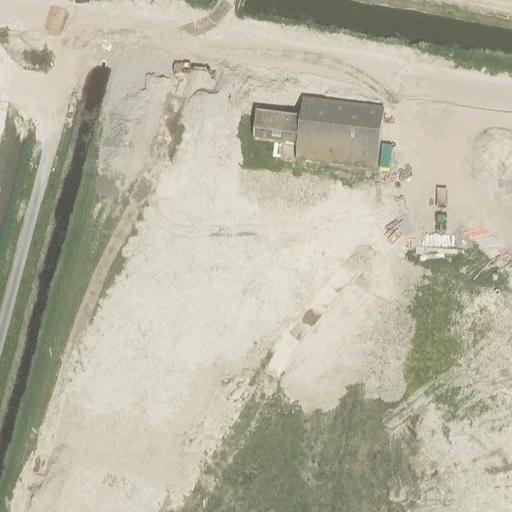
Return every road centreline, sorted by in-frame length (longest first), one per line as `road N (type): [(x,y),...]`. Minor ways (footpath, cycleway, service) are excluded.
road 1 (unclassified): [(69,18),(511,91)]
road 2 (unclassified): [(0,326),(63,82),(69,18)]
